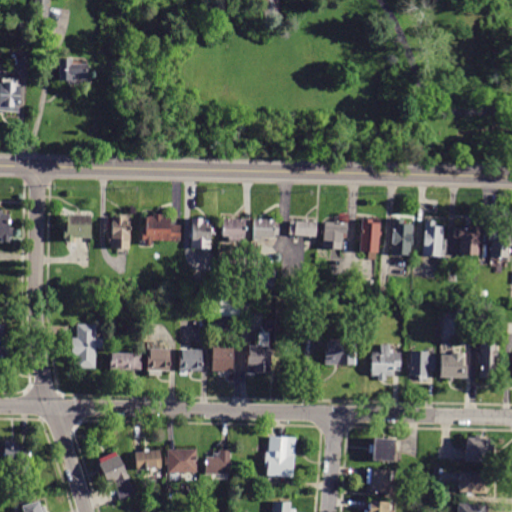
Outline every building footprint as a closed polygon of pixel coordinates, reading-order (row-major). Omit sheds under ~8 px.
[(50,0),(48,19),(33,18),(34,0),(50,0)] [(278,0),(281,17),(264,19),(262,0),(278,0)] [(32,30),(17,29),(19,19),(33,20),(32,30)] [(90,84),(69,84),(69,81),(59,81),(59,58),(71,58),(71,64),(87,64),(87,75),(90,75),(90,84)] [(18,113),(0,111),(0,82),(21,84),(18,113)] [(0,237),(0,210),(2,210),(1,214),(8,214),(8,228),(12,228),(12,238),(9,238),(9,242),(1,241),(1,238),(0,237)] [(180,241),(152,241),(152,245),(144,245),(144,241),(141,241),(142,231),(144,230),(145,217),(153,217),(153,214),(162,214),(162,218),(169,218),(169,225),(180,225),(180,241)] [(73,238),(73,242),(65,242),(65,238),(63,238),(63,228),(66,228),(66,215),(91,216),(90,238),(73,238)] [(111,218),(126,218),(126,221),(130,221),(129,248),(128,248),(128,254),(117,254),(117,248),(110,248),(111,244),(108,244),(108,236),(111,236),(111,218)] [(209,249),(190,249),(191,218),(202,218),(202,222),(210,223),(209,249)] [(410,255),(390,254),(392,218),(404,219),(403,224),(412,225),(412,237),(413,237),(413,245),(410,245),(410,255)] [(244,242),(227,242),(228,236),(222,236),(223,219),(244,219),(244,242)] [(253,238),(253,219),(274,220),(274,224),(278,224),(278,235),(274,235),(274,238),(253,238)] [(378,252),(359,251),(361,219),(371,220),(371,223),(380,224),(378,252)] [(290,221),(317,223),(316,236),(289,235),(290,221)] [(441,256),(421,255),(424,221),(436,221),(435,226),(443,227),(441,256)] [(346,238),(342,238),(342,249),(322,248),(324,222),(347,223),(346,238)] [(508,258),(490,257),(491,241),(488,240),(489,225),(496,225),(496,222),(502,223),(502,226),(510,226),(508,258)] [(477,255),(459,254),(460,238),(454,238),(454,227),(465,228),(465,226),(470,226),(470,224),(479,225),(477,255)] [(274,290),(251,289),(251,271),(275,271),(274,290)] [(212,316),(212,299),(241,300),(240,317),(212,316)] [(97,325),(97,338),(104,338),(104,350),(97,350),(97,369),(77,369),(77,357),(72,357),(72,338),(78,338),(78,324),(97,325)] [(0,325),(5,325),(5,339),(7,339),(7,347),(10,347),(10,355),(12,355),(12,368),(0,367),(0,325)] [(325,339),(355,340),(355,366),(325,365),(325,339)] [(498,342),(497,374),(489,374),(489,378),(480,378),(480,364),(478,364),(478,353),(480,353),(480,342),(498,342)] [(451,343),(451,353),(462,353),(462,365),(467,366),(466,378),(439,377),(440,343),(451,343)] [(394,376),(386,376),(386,380),(378,380),(378,376),(371,376),(372,352),(381,352),(381,345),(391,345),(391,352),(401,353),(401,371),(394,371),(394,376)] [(270,373),(247,373),(248,346),(270,346),(270,373)] [(233,373),(212,373),(213,348),(233,348),(233,373)] [(172,350),(171,371),(147,370),(147,349),(172,350)] [(201,372),(179,372),(179,350),(201,350),(201,372)] [(429,371),(429,379),(418,379),(418,376),(410,376),(411,351),(431,351),(431,355),(436,355),(436,371),(429,371)] [(110,369),(110,354),(141,354),(141,370),(110,369)] [(265,460),(265,453),(268,453),(269,437),(295,438),(293,477),(267,476),(268,468),(264,468),(265,460)] [(374,451),(370,451),(371,445),(375,445),(375,437),(396,438),(394,462),(373,460),(374,451)] [(465,455),(466,438),(489,440),(489,445),(493,446),(492,458),(488,457),(487,463),(465,461),(465,455)] [(28,463),(5,463),(5,442),(16,442),(16,446),(29,446),(28,463)] [(168,463),(168,451),(196,450),(197,473),(169,473),(168,463)] [(135,454),(160,452),(161,468),(137,471),(135,454)] [(205,458),(214,458),(214,454),(220,454),(220,452),(230,452),(230,476),(205,476),(205,458)] [(99,464),(98,461),(119,453),(136,498),(123,503),(114,481),(107,484),(99,464)] [(367,469),(391,471),(390,485),(397,485),(396,494),(370,492),(370,484),(366,484),(367,469)] [(460,473),(490,475),(489,485),(487,485),(486,494),(458,492),(460,473)] [(368,511),(369,500),(389,502),(388,509),(395,510),(394,511),(368,511)] [(289,502),(288,511),(272,511),(273,501),(289,502)] [(47,511),(24,511),(23,507),(41,502),(42,509),(46,508),(47,511)] [(455,511),(484,511),(485,504),(456,503),(455,511)]
